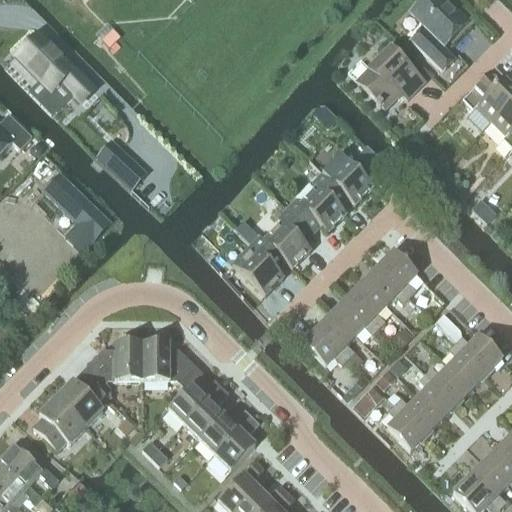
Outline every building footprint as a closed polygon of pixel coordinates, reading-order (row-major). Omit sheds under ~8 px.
[(453,13),(439,0),(425,0),(410,15),(424,30),(410,44),(442,75),(454,63),(441,50),(443,48),(444,49),(468,25),(455,12),(453,13)] [(109,51),(119,41),(112,34),(102,44),(109,51)] [(51,96),(74,73),(39,37),(16,60),(51,96)] [(424,86),(390,51),(356,85),(385,114),(401,97),(407,103),(424,86)] [(491,125),(511,104),(511,92),(503,83),(502,83),(493,74),(462,105),(472,115),(476,111),(491,125)] [(97,137),(107,128),(117,118),(99,99),(79,119),(97,137)] [(511,154),(511,153),(511,104),(491,125),(506,140),(502,144),(511,154)] [(313,118),(319,124),(328,115),(324,111),(319,112),(313,118)] [(0,127),(0,159),(12,147),(20,154),(32,142),(8,119),(0,127)] [(132,193),(146,178),(111,146),(97,160),(132,193)] [(340,159),(312,187),(317,191),(335,208),(336,208),(344,199),(348,203),(354,210),(373,191),(364,183),(372,175),(347,151),(340,159)] [(111,228),(59,178),(42,196),(75,228),(64,240),(82,257),(111,228)] [(295,204),(286,213),(309,235),(313,239),(321,231),(327,237),(346,218),(339,212),(336,208),(335,208),(317,191),(300,208),(295,204)] [(264,244),(282,262),(282,263),(286,267),(292,273),(310,254),(304,248),(300,244),(309,235),(286,213),(277,222),(281,227),(264,244)] [(260,240),(232,268),(265,300),(283,281),(277,275),(273,271),(282,263),(282,262),(264,244),(260,240)] [(213,264),(220,258),(211,248),(204,254),(213,264)] [(377,271),(409,302),(415,296),(408,288),(417,279),(393,256),(381,268),(380,267),(377,271)] [(402,309),(409,302),(377,271),(373,274),(374,275),(362,287),(386,310),(395,301),(402,309)] [(0,295),(28,322),(42,308),(13,280),(0,293),(0,295)] [(377,319),(386,310),(362,287),(350,299),(349,298),(346,301),(378,333),(385,327),(377,319)] [(372,339),(378,333),(346,301),(343,304),(344,305),(332,318),(356,341),(364,332),(372,339)] [(347,350),(356,341),(332,318),(320,330),(319,329),(316,332),(348,364),(354,357),(347,350)] [(443,319),(435,328),(442,335),(450,326),(443,319)] [(342,370),(343,369),(348,364),(316,332),(313,335),(314,336),(301,349),(325,372),(334,363),(342,370)] [(411,342),(402,333),(391,345),(399,354),(411,342)] [(435,339),(429,333),(419,343),(425,349),(435,339)] [(455,348),(487,380),(490,377),(489,376),(502,363),(478,340),(469,349),(461,342),(455,348)] [(103,354),(80,377),(86,383),(87,383),(99,394),(108,403),(111,401),(110,391),(106,387),(107,386),(115,386),(142,386),(142,348),(141,348),(141,346),(139,344),(130,344),(128,347),(128,348),(115,348),(115,358),(107,358),(103,354)] [(143,348),(142,348),(142,386),(169,386),(169,385),(176,385),(184,393),(173,403),(176,405),(201,381),(203,379),(178,354),(174,358),(169,358),(169,348),(156,348),(156,346),(154,344),(145,344),(143,346),(143,348)] [(484,383),(487,380),(455,348),(449,355),(456,362),(448,371),(471,394),(483,382),(484,383)] [(406,374),(398,365),(389,374),(397,383),(406,374)] [(459,407),(471,394),(448,371),(439,380),(431,372),(425,379),(457,411),(460,408),(459,407)] [(388,375),(376,387),(384,394),(395,383),(388,375)] [(454,414),(457,411),(425,379),(418,385),(426,393),(417,402),(441,425),(453,413),(454,414)] [(176,405),(168,413),(184,429),(221,391),(214,384),(209,389),(201,381),(176,405)] [(72,385),(55,402),(86,432),(103,415),(100,412),(108,403),(99,394),(87,383),(86,383),(78,391),(72,385)] [(221,391),(184,429),(199,444),(224,419),(216,411),(229,398),(221,391)] [(354,410),(364,420),(382,402),(372,392),(354,410)] [(441,425),(417,402),(408,411),(394,396),(387,403),(394,410),(427,441),(430,438),(429,437),(441,425)] [(45,425),(36,434),(57,455),(66,446),(69,449),(86,432),(55,402),(39,419),(45,425)] [(423,445),(427,441),(394,410),(388,416),(396,423),(386,433),(410,456),(422,443),(423,445)] [(224,419),(199,444),(214,460),(252,421),(245,414),(232,427),(224,419)] [(252,421),(214,460),(230,475),(255,450),(246,442),(259,429),(252,421)] [(511,438),(502,449),(501,448),(497,451),(511,465),(511,438)] [(150,446),(142,454),(150,462),(158,454),(150,446)] [(14,448),(0,462),(0,469),(27,494),(29,491),(40,480),(45,484),(43,486),(51,493),(59,485),(44,472),(42,474),(28,462),(14,448)] [(511,465),(497,451),(494,454),(495,455),(483,467),(507,490),(511,485),(511,465)] [(158,454),(150,462),(159,471),(167,463),(158,454)] [(223,511),(241,511),(259,494),(251,486),(263,474),(255,467),(217,506),(223,511)] [(498,499),(507,490),(483,467),(471,479),(470,478),(467,482),(498,511),(500,511),(506,507),(498,499)] [(0,469),(0,501),(11,511),(13,509),(24,497),(29,502),(27,504),(36,511),(52,511),(42,503),(43,503),(29,491),(27,494),(0,469)] [(498,511),(467,482),(464,485),(465,486),(452,498),(466,511),(498,511)] [(272,511),(286,498),(279,491),(267,503),(259,494),(241,511),(272,511)] [(286,511),(294,505),(286,498),(272,511),(286,511)] [(0,501),(0,511),(16,511),(13,509),(11,511),(0,501)]
